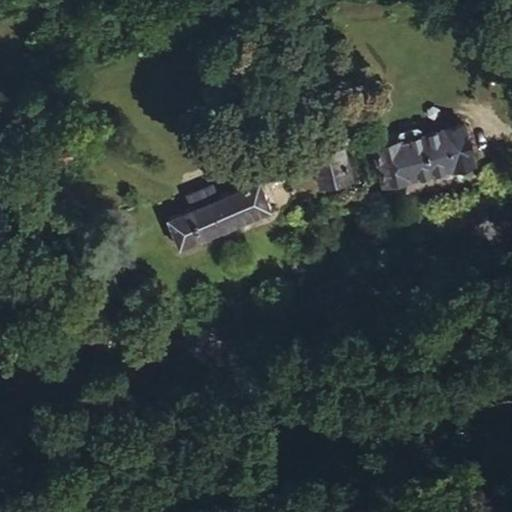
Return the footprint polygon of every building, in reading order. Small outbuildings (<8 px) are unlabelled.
[(376,142),(386,183),(413,176),(412,173),(456,163),(457,165),(477,160),(467,121),(447,125),(447,127),(425,132),(423,123),(401,128),(404,136),(376,142)] [(311,141),(315,155),(335,150),(332,138),(311,141)] [(51,145),(53,166),(72,164),(70,142),(51,145)] [(335,150),(315,155),(323,182),(353,175),(346,147),(335,150)] [(169,218),(180,244),(273,207),(262,180),(220,197),(215,186),(190,196),(195,207),(169,218)] [(360,222),(363,250),(396,246),(393,219),(360,222)]
